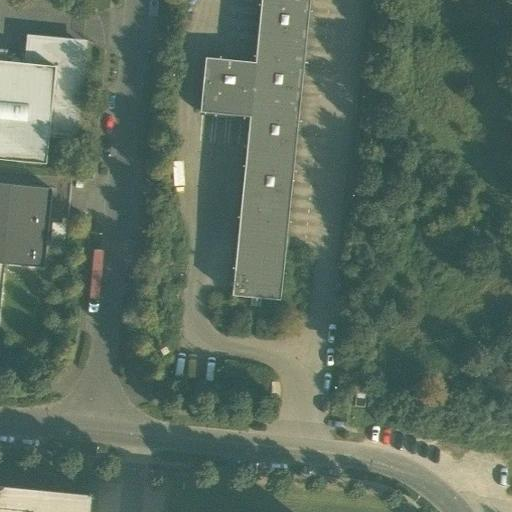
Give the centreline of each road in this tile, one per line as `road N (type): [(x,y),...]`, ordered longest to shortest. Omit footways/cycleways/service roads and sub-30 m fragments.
road 1 (residential): [(93,430),(138,0)]
road 2 (unknown): [(207,0),(190,121),(209,218),(204,314),(219,336),(277,347)]
road 3 (residential): [(454,511),(431,488),(386,464),(93,430)]
road 4 (unknown): [(317,349),(346,0)]
